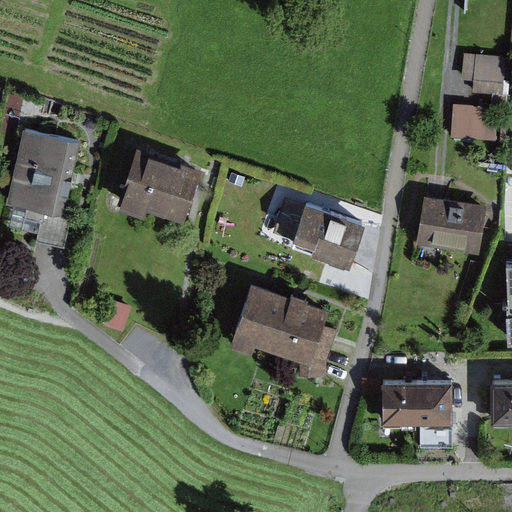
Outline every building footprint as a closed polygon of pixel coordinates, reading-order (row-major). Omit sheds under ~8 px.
[(508,65),(455,63),(454,103),(506,105),(508,65)] [(82,135),(24,124),(9,200),(43,207),(67,212),(82,135)] [(183,212),(200,159),(133,138),(116,191),(183,212)] [(476,253),(485,203),(423,193),(415,244),(476,253)] [(347,263),(364,217),(303,195),(286,241),(347,263)] [(71,213),(43,207),(37,238),(51,241),(64,244),(71,213)] [(511,250),(503,251),(506,332),(511,331),(511,250)] [(331,304),(252,274),(226,340),(305,370),(331,304)] [(131,303),(113,297),(105,322),(123,328),(131,303)] [(382,414),(450,413),(450,378),(381,380),(382,414)] [(511,416),(511,378),(491,379),(491,416),(511,416)] [(455,443),(455,416),(424,416),(424,443),(455,443)]
